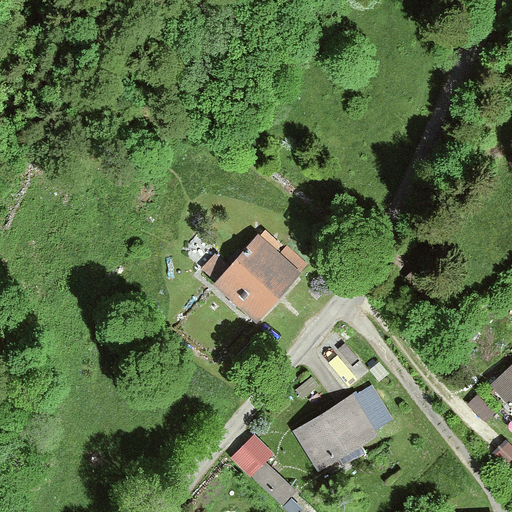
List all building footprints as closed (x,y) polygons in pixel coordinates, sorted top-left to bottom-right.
[(304,285),(259,241),(209,291),(254,335),(304,285)] [(511,369),(490,390),(511,414),(511,369)] [(383,452),(355,401),(296,434),(324,485),(383,452)] [(278,461),(257,441),(233,465),(255,485),(270,469),(278,461)] [(270,469),(255,485),(282,511),(295,511),(305,502),(270,469)]
